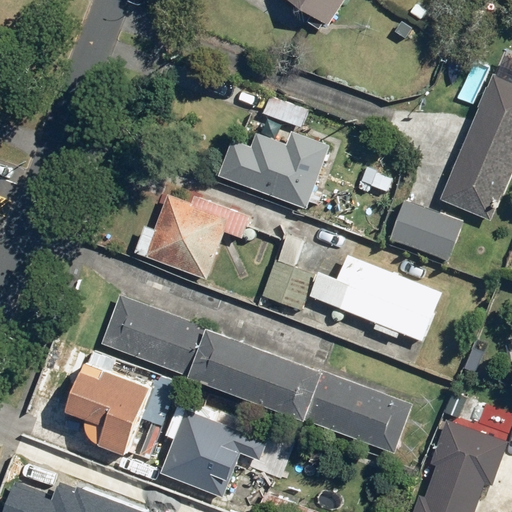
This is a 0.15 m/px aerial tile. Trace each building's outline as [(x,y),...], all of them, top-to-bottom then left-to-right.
[(298,0),(316,11),(311,19),(323,26),(328,19),(334,23),(347,0),(298,0)] [(511,78),(497,72),(444,196),(495,217),(511,177),(511,78)] [(270,113),(303,125),(308,108),(276,96),(270,113)] [(245,111),(222,173),(310,206),(333,143),(245,111)] [(148,224),(139,248),(210,276),(229,229),(245,236),(253,214),(198,193),(195,201),(172,192),(158,228),(148,224)] [(407,199),(393,237),(452,258),(465,220),(407,199)] [(328,244),(292,230),(268,295),(305,308),(328,244)] [(313,293),(425,339),(445,291),(351,252),(341,274),(324,267),(313,293)] [(416,402),(122,292),(104,341),(398,451),(416,402)] [(97,352),(92,366),(76,412),(93,418),(92,419),(93,420),(93,422),(93,423),(93,424),(93,425),(93,426),(93,427),(94,429),(94,430),(94,431),(95,432),(95,433),(96,434),(96,435),(97,436),(97,437),(98,438),(99,439),(99,440),(100,441),(101,442),(102,443),(103,444),(104,445),(105,446),(106,447),(133,456),(134,452),(155,460),(183,383),(162,376),(97,352)] [(188,406),(163,468),(227,494),(253,433),(188,406)] [(428,494),(422,492),(415,511),(477,511),(488,480),(496,483),(511,438),(446,416),(431,460),(439,463),(428,494)] [(151,479),(143,499),(173,511),(181,491),(151,479)]
